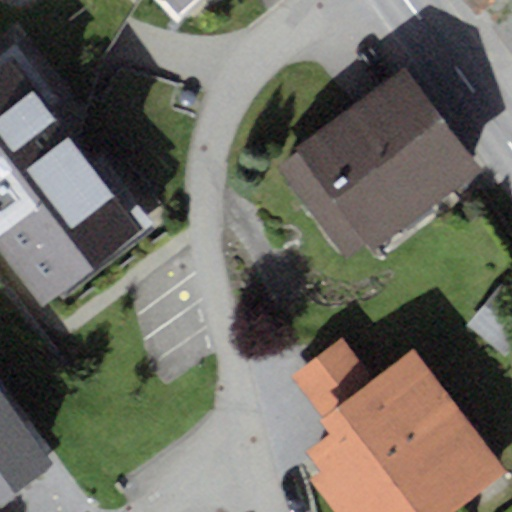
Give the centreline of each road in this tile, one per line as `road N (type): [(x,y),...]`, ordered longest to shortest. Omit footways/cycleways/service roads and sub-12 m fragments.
road 1 (residential): [(334,0),(245,79),(214,145),(205,224),(249,445),(157,511)]
road 2 (primary): [(511,148),(405,0)]
